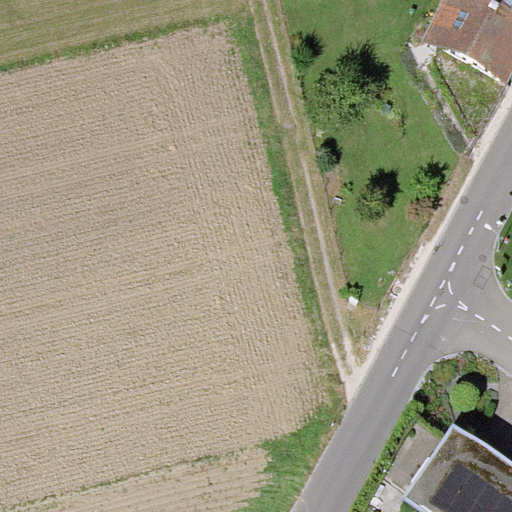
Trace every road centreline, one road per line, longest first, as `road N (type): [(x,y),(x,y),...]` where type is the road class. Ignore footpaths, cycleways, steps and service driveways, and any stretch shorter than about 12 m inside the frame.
road 1 (residential): [(320,511),(435,300)]
road 2 (residential): [(435,300),(511,157)]
